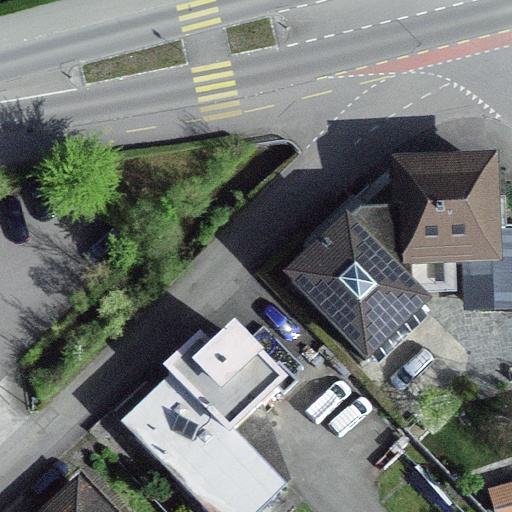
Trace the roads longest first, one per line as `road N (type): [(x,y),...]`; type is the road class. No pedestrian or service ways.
road 1 (residential): [(503,0),(475,64),(365,131),(0,479)]
road 2 (primary): [(0,93),(394,0)]
